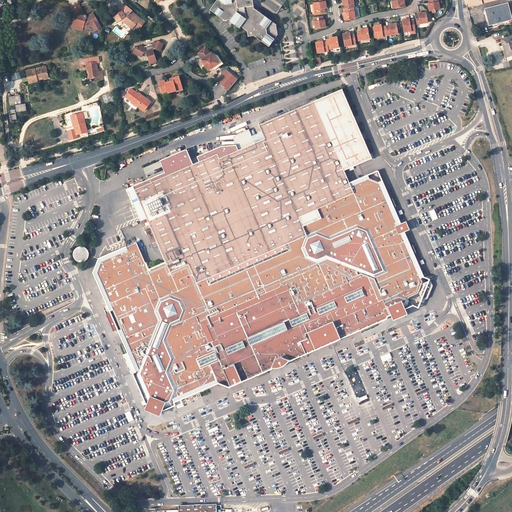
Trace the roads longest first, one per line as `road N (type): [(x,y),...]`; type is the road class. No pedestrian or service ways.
road 1 (secondary): [(503,174),(507,355)]
road 2 (motorway): [(511,407),(363,511)]
road 3 (tertiary): [(230,107),(79,158)]
road 4 (motorway): [(400,502),(511,424)]
road 5 (tertiary): [(310,79),(441,53)]
road 6 (tertiary): [(433,37),(308,73)]
